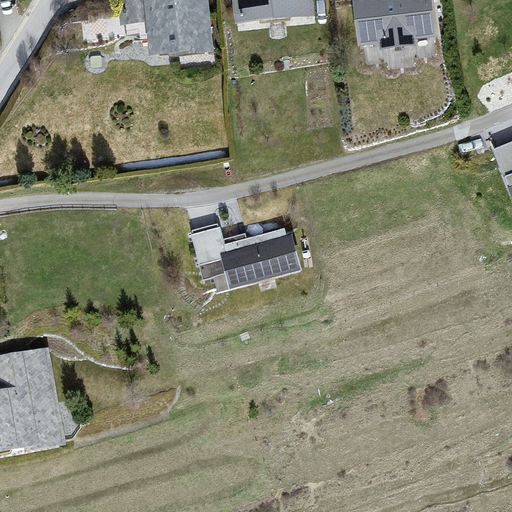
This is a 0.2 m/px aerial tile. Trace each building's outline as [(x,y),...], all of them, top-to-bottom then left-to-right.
[(145,67),(206,63),(202,0),(116,0),(121,33),(141,33),(145,67)] [(227,0),(229,33),(310,27),(306,0),(227,0)] [(344,8),(351,57),(430,48),(424,0),(397,0),(391,1),(344,8)] [(511,146),(481,158),(508,231),(511,229),(511,146)] [(218,301),(288,278),(279,236),(216,248),(215,231),(179,239),(191,291),(211,286),(218,301)] [(0,463),(89,453),(56,351),(0,361),(0,372),(7,399),(0,399),(0,463)]
